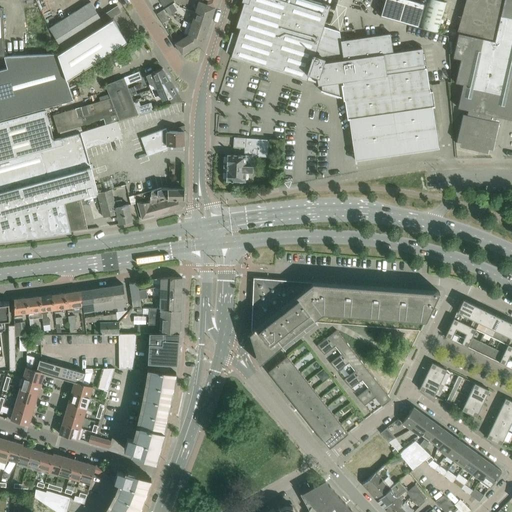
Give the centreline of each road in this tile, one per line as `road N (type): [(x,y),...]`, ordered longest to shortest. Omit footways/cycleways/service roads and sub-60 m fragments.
road 1 (unknown): [(294,122),(332,129),(350,170),(444,155),(433,52),(338,7)]
road 2 (secondary): [(218,246),(366,237),(432,248),(511,282)]
road 3 (secondary): [(429,222),(354,210),(213,224)]
road 4 (secondary): [(196,226),(0,256)]
road 5 (unclassified): [(274,269),(455,284)]
road 6 (residential): [(324,462),(222,340)]
road 7 (residential): [(44,437),(173,476)]
road 8 (residential): [(407,389),(511,465)]
road 9 (secondary): [(80,262),(201,248)]
